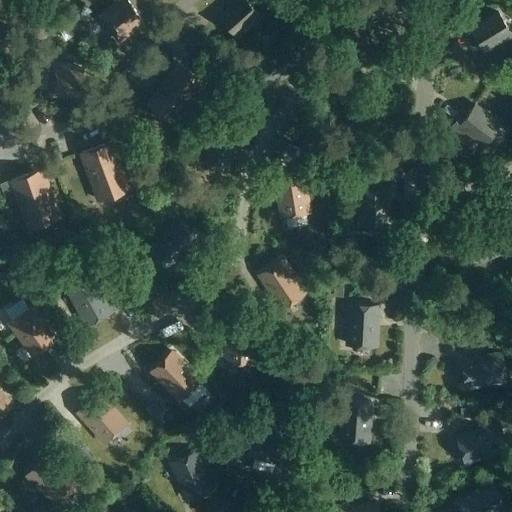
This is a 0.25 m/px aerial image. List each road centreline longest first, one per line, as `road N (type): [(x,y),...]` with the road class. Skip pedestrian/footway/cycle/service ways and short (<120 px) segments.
road 1 (residential): [(0,462),(54,391),(228,275),(246,231),(256,158),(273,128),(361,78),(430,80)]
road 2 (residential): [(422,210),(415,511)]
road 3 (residential): [(198,0),(81,134),(0,142)]
road 4 (residential): [(430,80),(422,210)]
